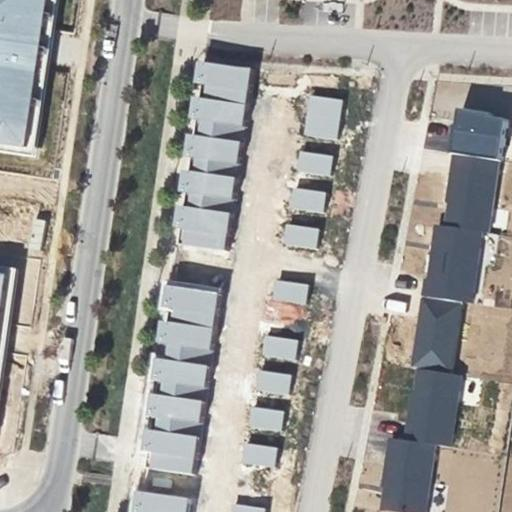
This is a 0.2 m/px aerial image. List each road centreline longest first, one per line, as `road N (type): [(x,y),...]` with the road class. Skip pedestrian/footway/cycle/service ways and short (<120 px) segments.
road 1 (tertiary): [(124,19),(56,511)]
road 2 (residential): [(406,52),(326,511)]
road 3 (residential): [(124,19),(406,52)]
